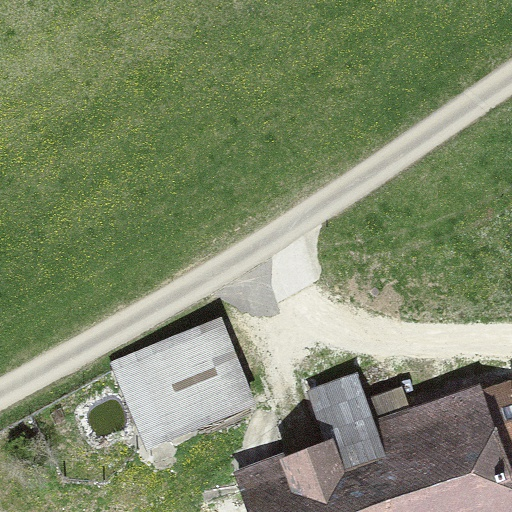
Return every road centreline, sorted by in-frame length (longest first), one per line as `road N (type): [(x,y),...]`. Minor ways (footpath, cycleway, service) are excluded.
road 1 (unclassified): [(0,396),(252,248),(511,73)]
road 2 (track): [(511,340),(373,334),(333,320),(299,299),(252,248)]
